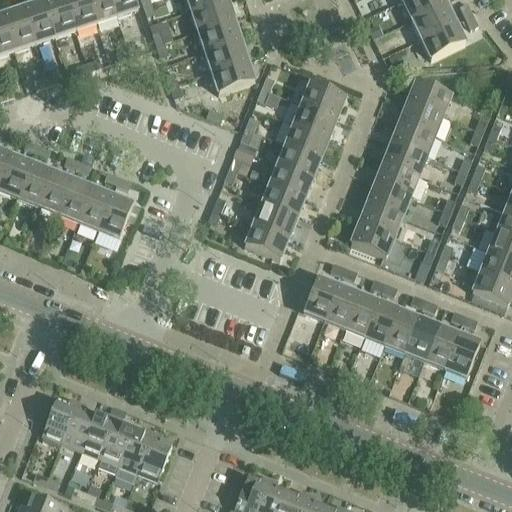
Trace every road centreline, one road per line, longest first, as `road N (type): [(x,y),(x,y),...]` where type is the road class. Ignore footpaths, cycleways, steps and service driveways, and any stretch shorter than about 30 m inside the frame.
road 1 (residential): [(129,346),(198,171),(54,113)]
road 2 (unclassified): [(427,465),(235,388)]
road 3 (residential): [(0,455),(54,316)]
